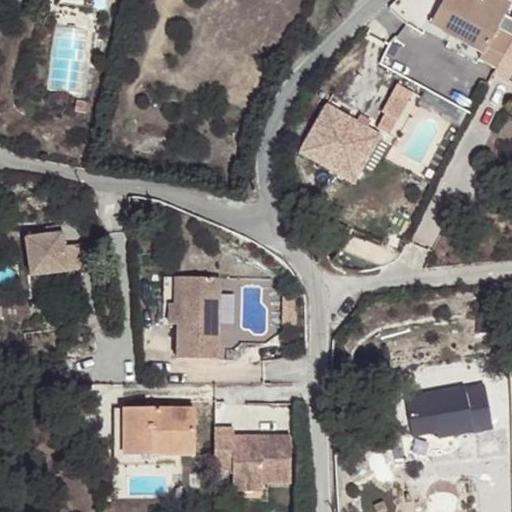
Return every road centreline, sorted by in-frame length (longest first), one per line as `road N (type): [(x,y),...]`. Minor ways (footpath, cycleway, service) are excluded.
road 1 (residential): [(265,230),(235,210),(172,190),(0,162)]
road 2 (residential): [(265,230),(271,128),(328,42),(373,0)]
road 3 (unknown): [(118,349),(122,381),(134,390),(320,407)]
road 4 (residential): [(323,511),(320,339),(307,280)]
road 5 (residential): [(307,280),(511,266)]
